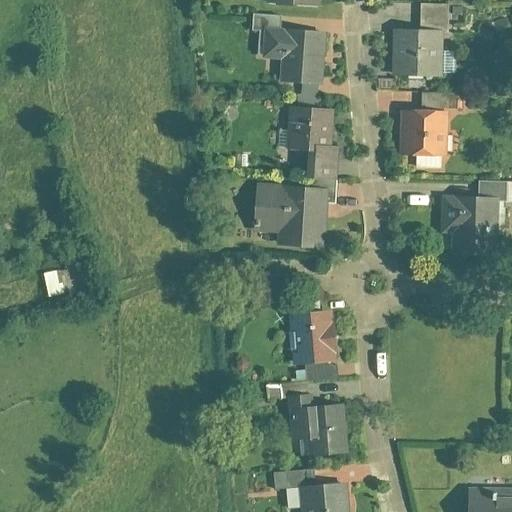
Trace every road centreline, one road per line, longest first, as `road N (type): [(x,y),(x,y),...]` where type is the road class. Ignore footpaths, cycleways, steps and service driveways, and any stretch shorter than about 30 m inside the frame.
road 1 (track): [(54,0),(102,268),(356,260)]
road 2 (residential): [(366,262),(374,0)]
road 3 (residential): [(366,262),(373,376),(410,511)]
road 4 (residential): [(511,277),(366,262)]
